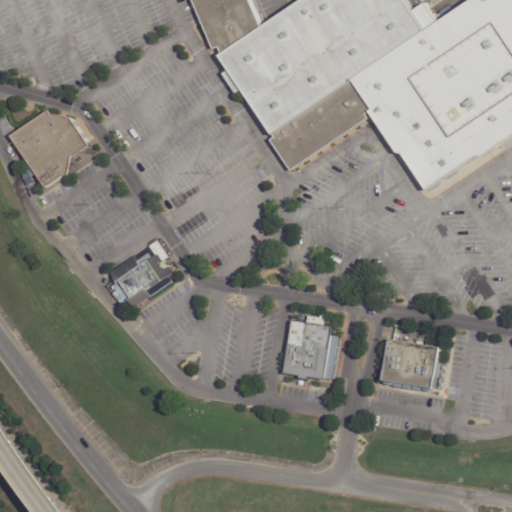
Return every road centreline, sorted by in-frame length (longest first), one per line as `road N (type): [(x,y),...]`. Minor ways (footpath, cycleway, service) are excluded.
road 1 (residential): [(451,502),(208,467),(162,481),(132,507)]
road 2 (motorway): [(132,507),(0,344)]
